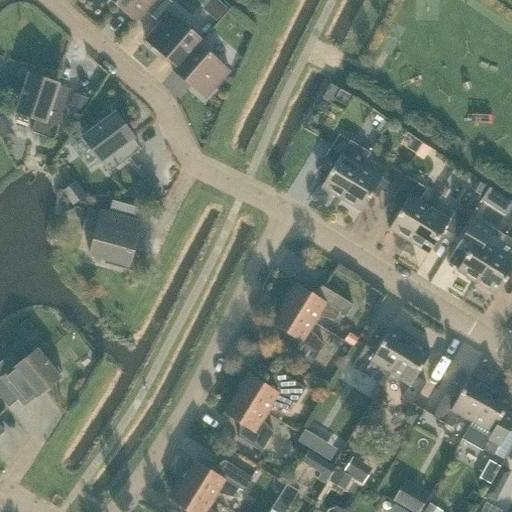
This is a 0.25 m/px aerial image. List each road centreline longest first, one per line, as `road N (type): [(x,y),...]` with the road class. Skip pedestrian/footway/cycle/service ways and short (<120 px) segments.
road 1 (unclassified): [(113,511),(188,402),(283,212)]
road 2 (residential): [(283,212),(192,166),(157,103),(41,0)]
road 3 (residential): [(283,212),(511,351)]
